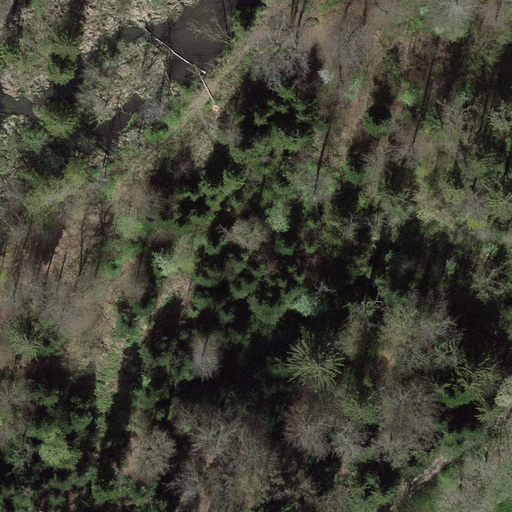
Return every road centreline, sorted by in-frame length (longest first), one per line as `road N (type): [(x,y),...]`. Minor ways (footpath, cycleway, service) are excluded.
road 1 (track): [(0,316),(200,89)]
road 2 (track): [(385,511),(511,405)]
